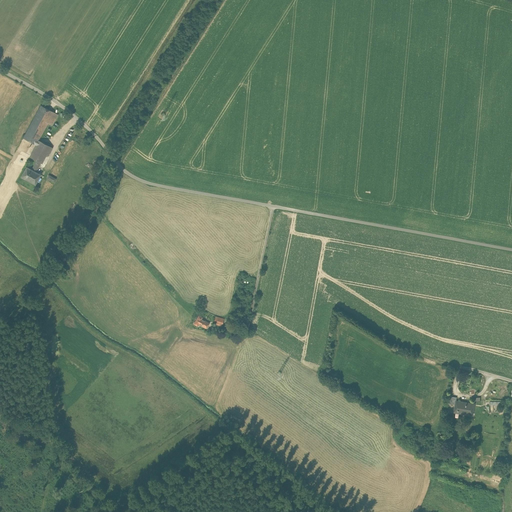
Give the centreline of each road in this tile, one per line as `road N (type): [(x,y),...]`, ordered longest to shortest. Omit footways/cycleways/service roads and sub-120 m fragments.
road 1 (unclassified): [(511,248),(141,181),(55,101),(0,70)]
road 2 (track): [(336,308),(400,346),(460,367)]
